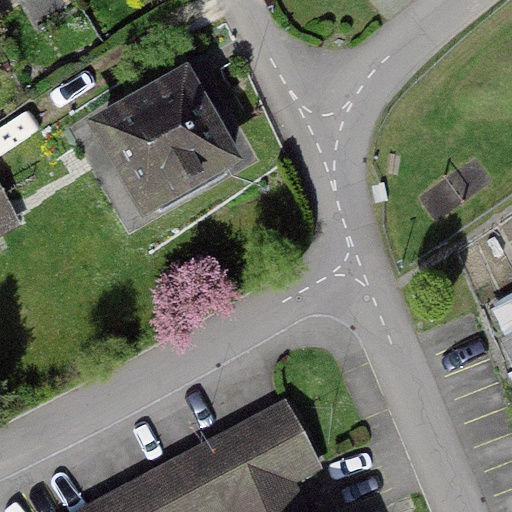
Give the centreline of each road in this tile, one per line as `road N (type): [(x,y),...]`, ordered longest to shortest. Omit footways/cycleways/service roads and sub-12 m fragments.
road 1 (residential): [(0,453),(181,361),(356,257)]
road 2 (residential): [(356,257),(460,511)]
road 3 (residential): [(313,148),(366,80),(455,0)]
road 4 (residential): [(243,0),(313,148)]
